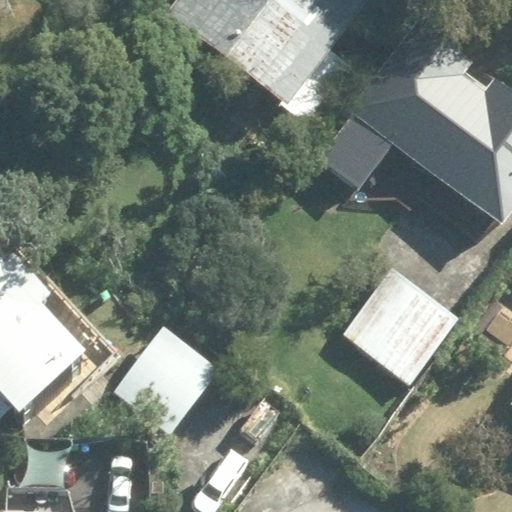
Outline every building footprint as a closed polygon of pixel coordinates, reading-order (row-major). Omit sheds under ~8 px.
[(188,0),(171,24),(312,129),(354,74),(338,62),(380,7),(370,0),(188,0)] [(477,74),(422,32),(354,119),(357,122),(322,166),(363,198),(398,153),(509,238),(511,233),(511,96),(502,89),(492,103),(468,85),(477,74)] [(216,148),(193,186),(243,216),(265,178),(216,148)] [(0,261),(0,396),(31,430),(99,369),(0,261)] [(398,279),(346,343),(412,396),(463,332),(398,279)] [(225,377),(162,329),(120,385),(183,433),(225,377)]
